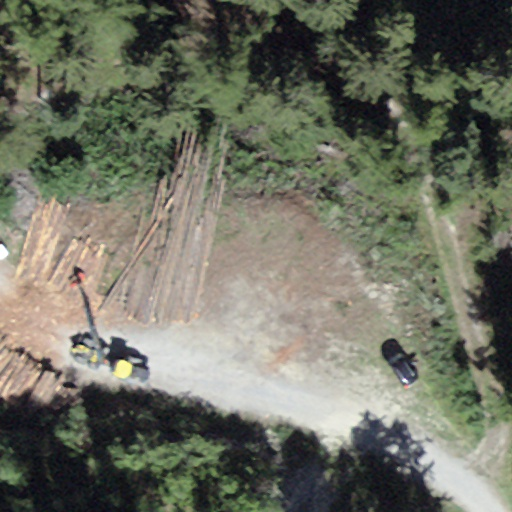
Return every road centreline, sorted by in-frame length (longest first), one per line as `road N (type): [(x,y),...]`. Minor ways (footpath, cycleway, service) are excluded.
road 1 (track): [(470,507),(495,398),(382,82),(228,0)]
road 2 (track): [(0,280),(8,294),(470,507)]
